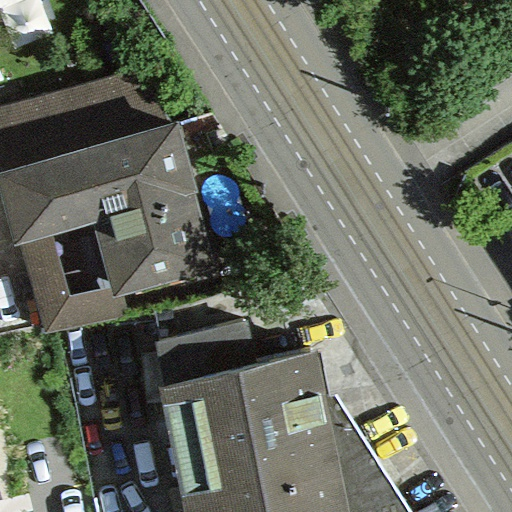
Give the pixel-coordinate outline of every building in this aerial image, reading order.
[(0,167),(172,118),(144,63),(0,104),(0,167)] [(220,264),(178,116),(172,118),(0,167),(0,188),(15,240),(23,238),(55,229),(93,218),(112,283),(115,293),(124,291),(220,264)] [(115,293),(112,283),(71,290),(55,229),(23,238),(47,329),(128,313),(124,291),(115,293)] [(352,511),(328,393),(319,346),(257,359),(249,317),(155,336),(187,511),(352,511)] [(328,393),(352,511),(414,511),(337,392),(328,393)]
